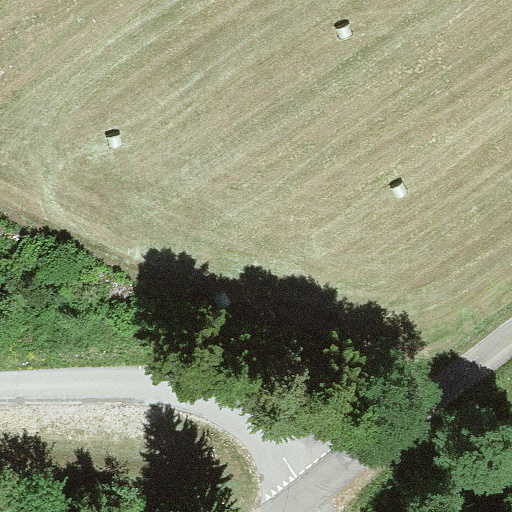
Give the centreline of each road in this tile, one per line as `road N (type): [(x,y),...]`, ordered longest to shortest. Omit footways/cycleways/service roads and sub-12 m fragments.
road 1 (unclassified): [(0,386),(191,397),(246,416),(321,495)]
road 2 (unclassified): [(511,335),(321,495)]
